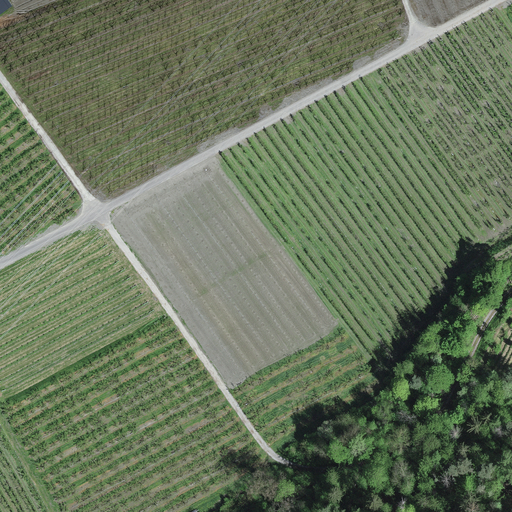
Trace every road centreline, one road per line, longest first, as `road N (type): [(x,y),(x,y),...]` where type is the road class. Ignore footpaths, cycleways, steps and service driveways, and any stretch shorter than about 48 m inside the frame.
road 1 (track): [(383,60),(0,266)]
road 2 (track): [(267,446),(288,463),(325,470),(371,461),(453,396),(481,329),(511,295)]
road 3 (track): [(267,446),(100,211)]
road 4 (track): [(383,60),(498,0)]
